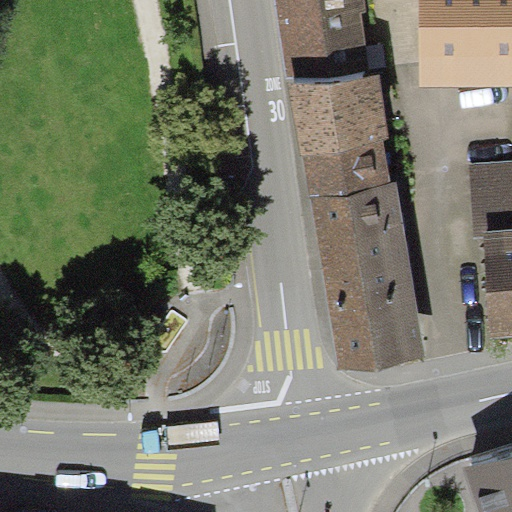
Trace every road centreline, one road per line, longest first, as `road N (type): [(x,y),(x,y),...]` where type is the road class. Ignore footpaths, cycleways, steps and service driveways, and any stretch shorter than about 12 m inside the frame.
road 1 (residential): [(228,0),(290,346),(297,438)]
road 2 (unknown): [(419,414),(404,64)]
road 3 (tertiary): [(0,451),(154,456),(297,438)]
road 4 (tertiary): [(297,438),(511,395)]
